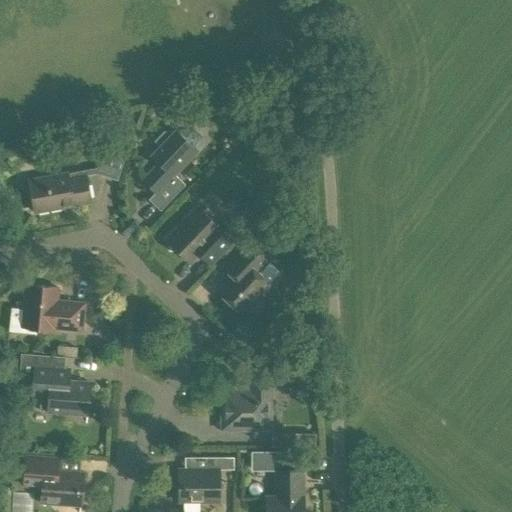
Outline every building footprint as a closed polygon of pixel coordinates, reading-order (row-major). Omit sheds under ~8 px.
[(196,150),(176,131),(173,133),(172,132),(164,132),(164,144),(152,157),(159,164),(143,181),(156,192),(149,200),(161,211),(185,184),(174,174),(196,150)] [(104,150),(97,173),(116,179),(124,154),(104,148),(104,150)] [(69,178),(67,173),(29,180),(35,212),(91,201),(85,174),(69,178)] [(208,242),(220,253),(236,236),(225,226),(222,229),(197,206),(167,239),(170,243),(170,250),(178,249),(190,261),(208,242)] [(256,311),(258,310),(259,309),(259,308),(259,307),(260,305),(260,303),(260,302),(259,301),(259,300),(257,298),(257,297),(268,285),(256,274),(268,260),(248,241),(226,265),(235,273),(217,292),(241,314),(245,310),(246,311),(247,312),(248,312),(251,313),(252,313),(254,312),(256,311)] [(83,330),(86,303),(58,300),(59,287),(27,284),(22,326),(55,329),(55,328),(83,330)] [(87,414),(89,382),(63,381),(65,357),(20,354),(19,379),(34,380),(33,394),(41,394),(40,410),(49,410),(49,412),(87,414)] [(271,429),(270,380),(231,380),(232,392),(226,392),(227,418),(232,418),(232,430),(271,429)] [(284,449),(250,449),(250,466),(284,467),(284,449)] [(81,506),(84,473),(57,471),(59,458),(27,456),(24,485),(42,487),(41,502),(81,506)] [(200,511),(200,502),(219,502),(218,470),(233,469),(233,457),(204,457),(204,469),(178,470),(179,503),(183,503),(183,511),(200,511)] [(265,511),(302,511),(303,470),(274,471),(275,497),(265,497),(265,511)]
